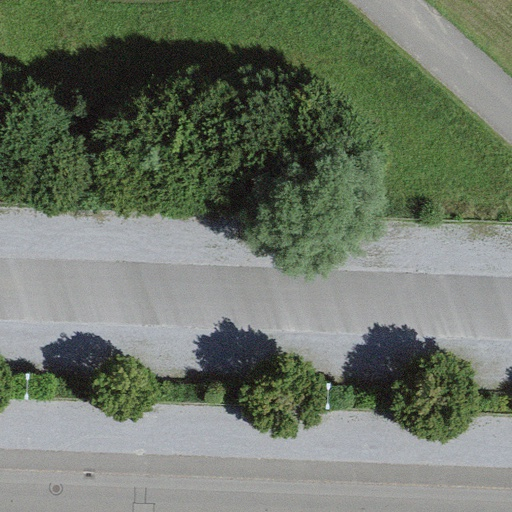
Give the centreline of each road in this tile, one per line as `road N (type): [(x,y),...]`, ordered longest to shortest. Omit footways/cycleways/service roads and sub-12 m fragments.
road 1 (residential): [(0,500),(253,511)]
road 2 (residential): [(511,114),(389,0)]
